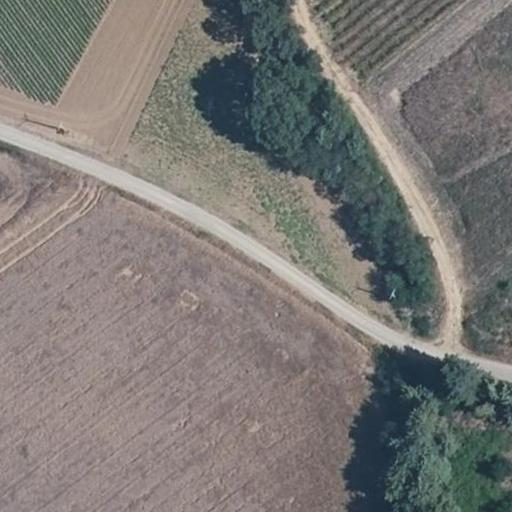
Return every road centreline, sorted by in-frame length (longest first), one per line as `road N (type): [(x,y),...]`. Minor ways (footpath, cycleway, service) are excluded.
road 1 (tertiary): [(511,372),(376,327),(215,225),(119,177),(0,134)]
road 2 (track): [(447,355),(426,281),(302,0)]
